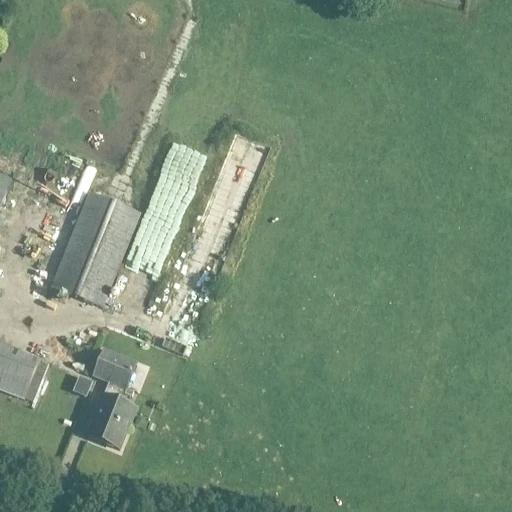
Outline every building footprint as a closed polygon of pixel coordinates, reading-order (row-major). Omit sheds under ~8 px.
[(103,311),(141,217),(89,196),(51,290),(103,311)] [(196,211),(188,232),(219,242),(226,221),(196,211)] [(0,337),(0,382),(23,388),(34,346),(0,337)] [(135,413),(118,406),(134,368),(103,356),(94,379),(108,385),(102,399),(86,440),(119,453),(135,413)] [(91,384),(78,380),(72,395),(84,400),(91,384)]
